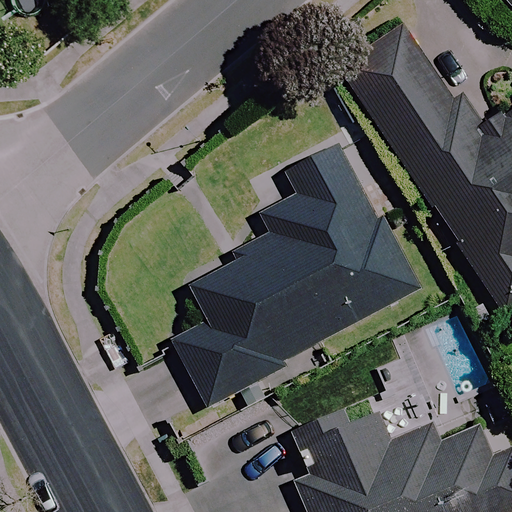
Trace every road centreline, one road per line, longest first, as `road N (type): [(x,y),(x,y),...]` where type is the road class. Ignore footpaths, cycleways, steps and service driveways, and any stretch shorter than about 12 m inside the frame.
road 1 (residential): [(231,0),(0,203)]
road 2 (tertiary): [(0,319),(104,511)]
